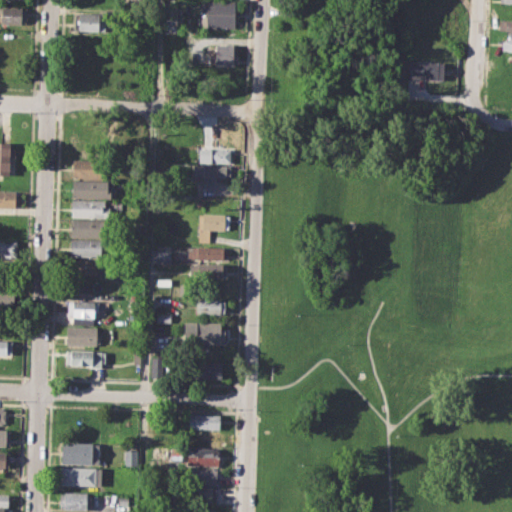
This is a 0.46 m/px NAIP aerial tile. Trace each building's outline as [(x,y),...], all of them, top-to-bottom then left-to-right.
[(201,0),(235,1),(235,27),(200,27),(201,0)] [(0,5),(25,6),(25,24),(0,23),(0,5)] [(78,13),(108,14),(107,32),(77,31),(78,13)] [(498,20),(511,20),(511,30),(498,30),(498,20)] [(508,33),(511,33),(511,51),(502,51),(502,39),(508,40),(508,33)] [(214,44),(235,45),(234,64),(214,64),(214,44)] [(410,62),(444,63),(443,80),(410,79),(410,62)] [(121,130),(137,130),(137,151),(121,151),(121,130)] [(0,142),(9,143),(8,175),(0,174),(0,142)] [(198,147),(230,148),(230,162),(198,161),(198,147)] [(73,159),(106,160),(105,178),(72,177),(73,159)] [(195,165),(230,166),(230,192),(202,192),(202,176),(195,176),(195,165)] [(72,179),(108,181),(107,187),(114,187),(113,200),(71,197),(72,179)] [(0,191),(15,192),(14,208),(0,207),(0,191)] [(72,199),(106,201),(105,217),(71,216),(72,199)] [(199,214),(230,214),(229,230),(209,230),(209,241),(198,241),(199,214)] [(71,220),(107,221),(106,237),(71,236),(71,220)] [(0,238),(16,239),(16,257),(0,256),(0,238)] [(70,238),(104,240),(103,256),(70,255),(70,238)] [(192,247),(225,248),(224,259),(188,258),(188,250),(192,250),(192,247)] [(156,250),(171,251),(171,261),(155,261),(156,250)] [(74,258),(104,259),(104,274),(74,273),(74,258)] [(191,263),(226,264),(226,276),(191,274),(191,263)] [(0,288),(14,289),(14,308),(0,307),(0,288)] [(197,297),(225,298),(224,314),(197,314),(197,297)] [(68,300),(98,302),(97,313),(107,313),(106,325),(71,324),(71,315),(67,315),(68,300)] [(156,312),(170,312),(170,321),(155,321),(156,312)] [(184,321),(220,321),(220,331),(226,331),(225,344),(191,343),(191,337),(183,337),(184,321)] [(66,325),(96,327),(95,334),(100,334),(99,343),(65,342),(66,325)] [(0,339),(11,340),(11,357),(0,356),(0,339)] [(65,350),(104,352),(104,367),(65,365),(65,350)] [(151,352),(164,352),(164,378),(151,378),(151,352)] [(192,361),(221,362),(220,377),(192,377),(192,361)] [(188,413),(219,414),(218,429),(188,428),(188,413)] [(0,428),(10,429),(9,445),(0,444),(0,428)] [(151,429),(168,429),(168,443),(150,443),(151,429)] [(187,431),(220,432),(219,445),(187,444),(187,431)] [(60,441),(98,443),(98,465),(60,463),(60,441)] [(188,447),(218,448),(217,466),(187,465),(188,447)] [(124,448),(136,448),(136,464),(124,464),(124,448)] [(0,450),(9,451),(8,468),(0,467),(0,450)] [(61,466),(101,467),(101,486),(60,485),(61,466)] [(189,469),(217,470),(216,484),(188,483),(189,469)] [(186,486),(216,486),(215,503),(186,502),(186,486)] [(61,491),(98,493),(97,510),(60,509),(61,491)] [(118,496),(130,496),(129,509),(117,508),(118,496)]
